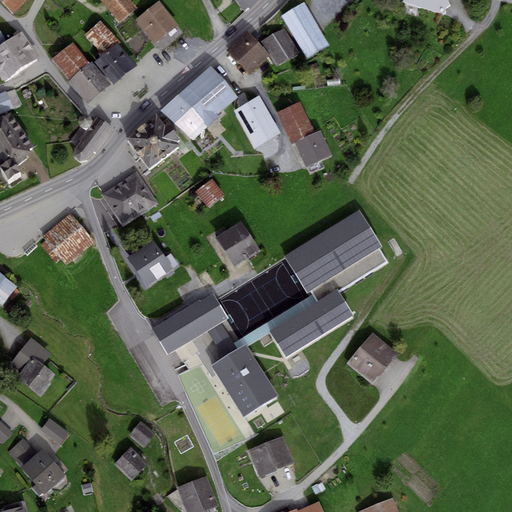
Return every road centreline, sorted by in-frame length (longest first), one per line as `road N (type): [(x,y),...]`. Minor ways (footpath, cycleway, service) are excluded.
road 1 (residential): [(222,496),(166,363),(113,275),(75,177)]
road 2 (unknown): [(366,215),(481,66),(498,25),(496,0)]
road 3 (residential): [(262,511),(332,458),(413,363)]
road 4 (secondary): [(226,39),(125,128)]
